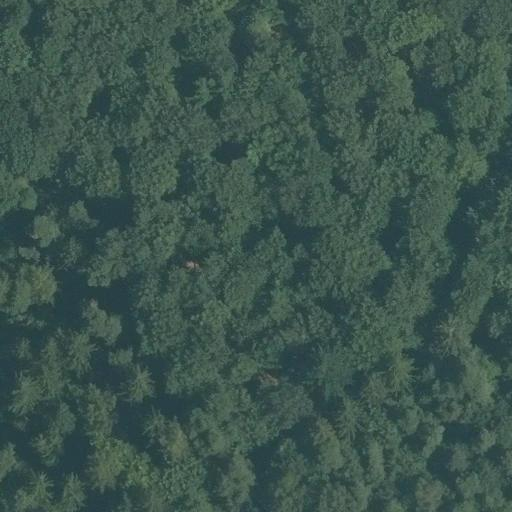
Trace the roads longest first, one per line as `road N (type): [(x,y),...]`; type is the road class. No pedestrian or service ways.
road 1 (track): [(0,171),(185,221),(275,228),(352,255),(434,305)]
road 2 (track): [(434,305),(511,142)]
